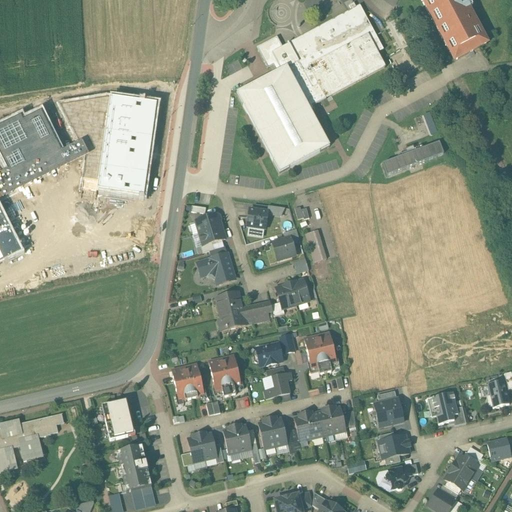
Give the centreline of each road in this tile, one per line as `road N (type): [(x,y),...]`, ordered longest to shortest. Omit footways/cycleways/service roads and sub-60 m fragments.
road 1 (residential): [(178,184),(157,318),(136,371)]
road 2 (residential): [(204,0),(178,184)]
road 3 (residential): [(345,396),(166,431)]
road 4 (residential): [(178,184),(223,190),(252,294)]
road 5 (residential): [(409,511),(457,435),(511,422)]
road 6 (residential): [(136,371),(0,407)]
road 7 (residential): [(252,490),(315,473),(378,511)]
